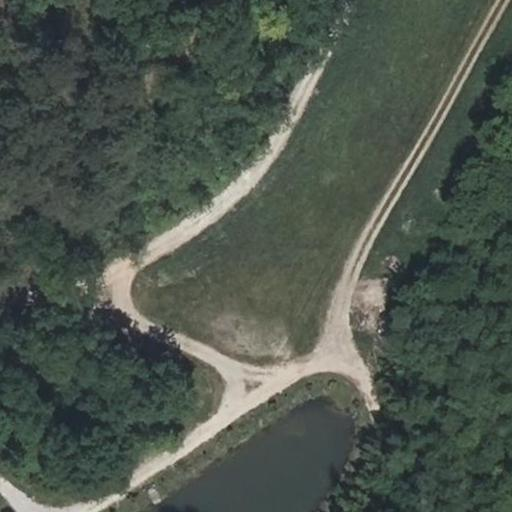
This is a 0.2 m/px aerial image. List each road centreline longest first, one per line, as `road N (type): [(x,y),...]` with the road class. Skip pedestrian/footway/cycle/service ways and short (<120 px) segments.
road 1 (track): [(366,0),(260,170),(29,310)]
road 2 (track): [(310,511),(337,444),(343,393),(224,418),(29,310)]
